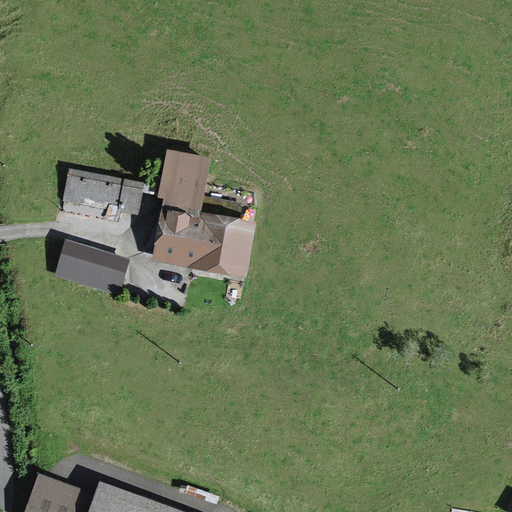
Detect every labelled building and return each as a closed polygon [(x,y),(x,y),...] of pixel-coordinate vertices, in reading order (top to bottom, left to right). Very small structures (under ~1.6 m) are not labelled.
[(256,218),(200,208),(210,154),(166,145),(157,193),(163,195),(151,257),(245,275),(256,218)] [(142,178),(67,163),(60,196),(136,211),(142,178)] [(117,291),(128,255),(64,235),(52,271),(117,291)] [(474,266),(435,251),(421,288),(459,303),(474,266)] [(188,511),(94,477),(89,490),(35,470),(19,511),(188,511)]
